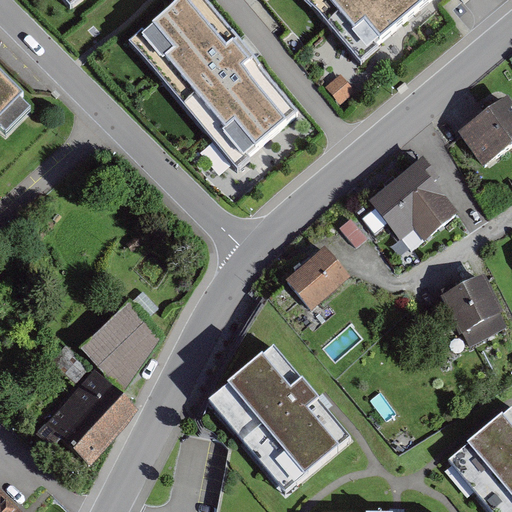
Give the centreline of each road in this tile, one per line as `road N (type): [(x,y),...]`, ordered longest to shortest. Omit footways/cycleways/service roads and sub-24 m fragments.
road 1 (unclassified): [(252,257),(291,214),(511,31)]
road 2 (unclassified): [(110,511),(207,321),(252,257)]
road 3 (residential): [(252,257),(111,117)]
road 4 (residential): [(111,117),(0,9)]
road 5 (residential): [(111,117),(0,214)]
